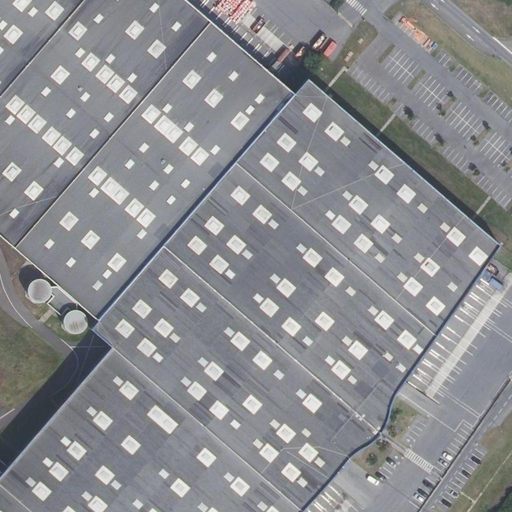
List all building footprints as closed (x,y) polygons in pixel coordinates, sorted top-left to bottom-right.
[(94,321),(291,95),(182,0),(0,0),(0,238),(55,287),(75,304),(94,321)] [(0,511),(301,511),(331,479),(349,457),(359,449),(369,443),(374,439),(378,434),(384,426),(387,418),(391,403),(395,394),(500,245),(306,78),(291,95),(94,321),(88,329),(110,348),(8,466),(0,459),(0,511)] [(30,281),(28,284),(26,288),(25,292),(26,295),(27,298),(29,300),(32,302),(36,303),(39,303),(42,302),(45,300),(48,295),(49,292),(49,288),(47,286),(45,282),(42,280),(37,279),(33,280),(30,281)] [(75,304),(55,287),(49,288),(49,292),(48,295),(51,297),(65,310),(68,312),(70,311),(74,311),(75,304)] [(51,297),(45,304),(59,317),(65,310),(51,297)] [(79,333),(81,331),(83,328),(85,325),(85,321),(84,318),(83,316),(80,313),(78,312),(74,311),(70,311),(68,312),(64,315),(61,320),(61,325),(62,327),(65,331),(67,333),(72,334),(76,334),(79,333)]
